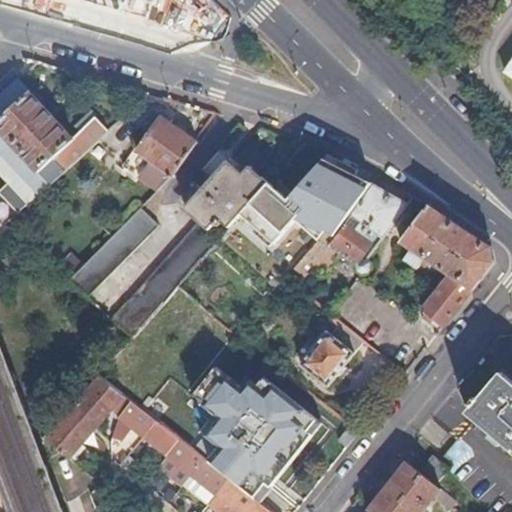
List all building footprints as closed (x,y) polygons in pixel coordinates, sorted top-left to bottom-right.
[(0,197),(0,235),(8,229),(82,159),(87,154),(107,135),(96,124),(89,131),(87,129),(75,141),(31,94),(19,105),(9,94),(0,102),(0,175),(11,187),(0,197)] [(130,114),(140,123),(163,100),(149,96),(130,114)] [(139,154),(173,178),(196,144),(184,135),(187,131),(178,125),(175,129),(162,121),(139,154)] [(82,159),(86,163),(91,158),(87,154),(82,159)] [(245,177),(221,154),(193,185),(201,193),(186,209),(214,234),(220,228),(227,235),(243,217),(271,186),(253,169),(245,177)] [(277,245),(296,224),(319,243),(327,234),(331,228),(340,234),(376,187),(341,170),(326,163),(291,203),(271,186),(243,217),(277,245)] [(314,283),(323,271),(327,273),(334,264),(330,260),(338,251),(358,267),(359,270),(359,272),(364,275),(365,276),(371,274),(374,270),(374,265),(373,263),(370,261),(415,199),(381,179),(376,187),(340,234),(337,240),(327,234),(319,243),(296,270),(313,282),(314,283)] [(148,203),(159,192),(153,186),(142,197),(148,203)] [(493,249),(430,208),(402,244),(413,252),(406,263),(419,272),(423,266),(428,270),(432,264),(449,276),(425,312),(445,329),(452,319),(496,266),(493,249)] [(71,284),(90,302),(160,228),(141,211),(71,284)] [(115,323),(135,341),(148,325),(166,305),(180,289),(220,244),(200,227),(115,323)] [(340,234),(331,228),(327,234),(337,240),(340,234)] [(313,282),(296,270),(288,279),(305,293),(313,282)] [(367,342),(344,324),(334,335),(330,333),(303,366),(331,388),(367,342)] [(97,373),(102,378),(127,350),(121,345),(97,373)] [(511,449),(511,382),(503,375),(481,401),(478,399),(472,406),(475,409),(470,414),(511,449)] [(72,460),(113,413),(182,468),(193,476),(217,495),(228,505),(222,511),(271,511),(207,461),(165,428),(102,378),(47,440),(66,456),(72,460)] [(55,468),(67,500),(72,499),(71,495),(87,477),(72,460),(66,456),(55,468)] [(436,458),(421,475),(437,488),(451,470),(436,458)] [(421,475),(407,464),(370,511),(426,511),(436,500),(451,511),(457,504),(437,488),(421,475)] [(174,477),(185,486),(193,476),(182,468),(174,477)] [(185,486),(209,505),(217,495),(193,476),(185,486)]
